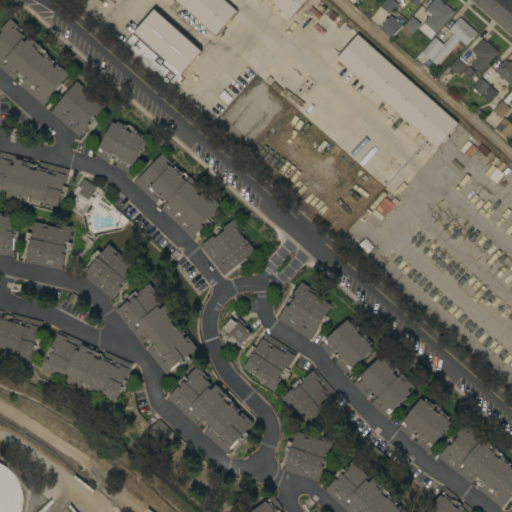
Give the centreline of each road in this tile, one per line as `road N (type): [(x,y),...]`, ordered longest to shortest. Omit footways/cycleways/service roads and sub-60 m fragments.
road 1 (tertiary): [(48,0),(511,412)]
road 2 (residential): [(0,393),(59,426),(161,511)]
